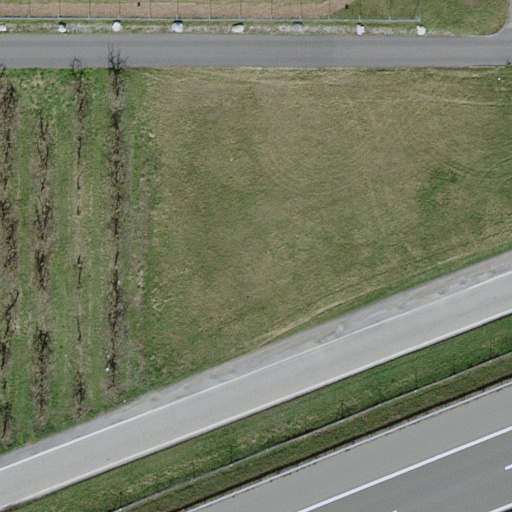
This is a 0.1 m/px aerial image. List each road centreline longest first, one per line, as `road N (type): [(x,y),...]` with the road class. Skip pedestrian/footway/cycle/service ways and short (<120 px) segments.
road 1 (unclassified): [(511,287),(0,487)]
road 2 (motorway): [(511,463),(391,511)]
